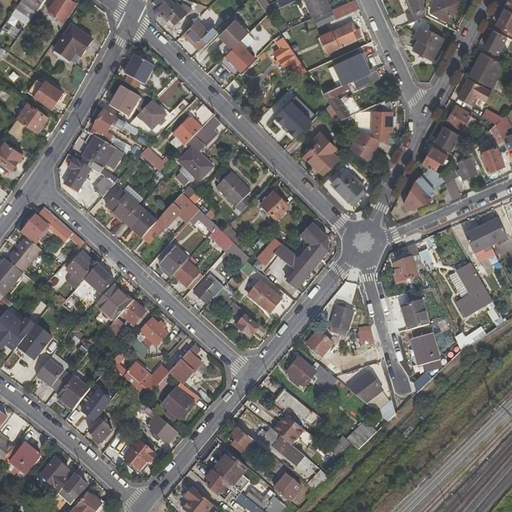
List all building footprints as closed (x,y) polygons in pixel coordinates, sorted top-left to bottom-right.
[(24,0),(39,10),(41,8),(46,0),(24,0)] [(75,5),(67,0),(46,0),(41,8),(64,23),(75,5)] [(175,25),(186,14),(172,0),(156,0),(154,3),(164,14),(161,17),(166,23),(170,20),(175,25)] [(274,12),(265,0),(256,0),(268,15),(274,12)] [(276,0),(280,9),(299,0),(276,0)] [(303,0),(312,19),(332,10),(327,0),(303,0)] [(332,10),(336,19),(358,10),(354,0),(332,10)] [(406,15),(410,24),(427,16),(426,9),(425,8),(421,0),(407,0),(412,12),(406,15)] [(449,22),(460,1),(456,0),(438,0),(432,13),(449,22)] [(511,12),(505,9),(496,25),(499,27),(496,32),(507,38),(511,40),(511,12)] [(209,31),(197,20),(183,34),(199,51),(218,31),(213,26),(209,31)] [(219,36),(233,49),(249,33),(235,20),(219,36)] [(327,53),(362,38),(357,27),(355,29),(352,22),(320,36),(327,53)] [(284,29),(281,23),(276,27),(280,32),(284,29)] [(72,26),(55,51),(71,61),(76,53),(80,56),(81,57),(92,41),(72,26)] [(433,62),(445,39),(420,26),(413,38),(418,41),(413,51),(433,62)] [(292,36),(300,31),(298,27),(290,32),(292,36)] [(290,37),(286,31),(282,35),(284,39),(285,40),(290,37)] [(485,47),(498,55),(507,38),(496,32),(493,31),(485,47)] [(284,68),(290,64),(294,68),(302,63),(285,40),(284,39),(277,44),(280,48),(273,53),(278,59),(280,62),(284,68)] [(22,59),(26,54),(14,46),(12,52),(22,59)] [(242,60),(232,50),(212,70),(217,76),(226,67),(230,72),(242,60)] [(80,56),(76,53),(71,61),(75,64),(80,56)] [(362,53),(332,67),(341,86),(354,81),(370,73),(362,53)] [(510,85),(497,79),(505,65),(482,53),(469,76),(504,95),(510,85)] [(135,56),(125,73),(129,76),(140,83),(145,85),(151,75),(145,72),(149,64),(135,56)] [(292,70),(299,80),(308,71),(302,63),(294,68),(292,70)] [(358,89),(381,78),(378,70),(370,73),(354,81),(358,89)] [(140,83),(129,76),(126,82),(137,89),(140,83)] [(330,92),(321,78),(315,82),(321,90),(323,94),(330,92)] [(29,92),(52,108),(62,93),(46,81),(43,84),(37,80),(29,92)] [(486,103),(491,93),(467,80),(456,99),(473,107),(478,98),(486,103)] [(343,90),(341,86),(330,92),(323,94),(330,104),(337,114),(341,120),(342,120),(361,111),(351,97),(341,103),(335,94),(343,90)] [(111,105),(127,116),(138,97),(122,87),(111,105)] [(314,95),(323,108),(330,104),(323,94),(321,90),(314,95)] [(390,131),(394,131),(395,96),(377,104),(377,134),(390,135),(390,131)] [(174,110),(179,116),(190,105),(184,99),(174,110)] [(166,116),(152,102),(139,115),(153,129),(166,116)] [(48,118),(28,104),(17,119),(38,133),(48,118)] [(179,152),(197,134),(215,116),(203,104),(173,134),(176,137),(170,143),(179,152)] [(324,110),(330,119),(337,114),(330,104),(324,110)] [(447,123),(462,131),(470,115),(456,106),(447,123)] [(272,124),(283,113),(276,107),(266,118),(272,124)] [(494,124),(496,123),(501,118),(485,109),(481,117),(494,124)] [(123,131),(127,123),(105,110),(94,128),(106,136),(112,125),(123,131)] [(219,134),(214,129),(221,122),(215,116),(197,134),(202,138),(180,161),(199,181),(213,168),(199,154),(219,134)] [(289,143),(303,128),(293,118),(282,129),(279,126),(276,130),(289,143)] [(500,135),(507,132),(501,118),(496,123),(500,135)] [(494,124),(489,129),(497,146),(504,143),(500,135),(496,123),(494,124)] [(435,143),(450,152),(459,135),(444,127),(435,143)] [(377,149),(381,151),(392,157),(396,149),(361,131),(351,150),(371,160),(377,149)] [(336,149),(321,133),(315,139),(319,144),(313,150),(308,145),(301,152),(313,164),(315,162),(325,171),(338,159),(332,153),(336,149)] [(88,150),(96,137),(91,134),(83,147),(88,150)] [(103,168),(107,162),(115,148),(110,145),(96,137),(88,150),(84,157),(103,168)] [(115,148),(120,151),(127,155),(132,147),(114,137),(110,145),(115,148)] [(315,139),(308,145),(313,150),(319,144),(315,139)] [(0,159),(13,169),(23,154),(7,142),(0,151),(0,159)] [(489,173),(505,166),(497,146),(481,153),(489,173)] [(107,162),(112,165),(120,151),(115,148),(107,162)] [(447,156),(433,148),(424,164),(435,170),(440,163),(443,164),(447,156)] [(153,155),(147,149),(141,155),(147,160),(153,155)] [(371,160),(375,162),(381,151),(377,149),(371,160)] [(167,165),(155,153),(153,155),(147,160),(160,172),(167,165)] [(479,174),(474,165),(477,163),(474,155),(457,162),(460,170),(458,171),(463,181),(479,174)] [(103,198),(116,184),(75,158),(70,167),(73,169),(65,183),(78,191),(90,172),(102,180),(94,189),(103,198)] [(313,164),(322,174),(325,171),(315,162),(313,164)] [(458,177),(452,164),(441,175),(443,181),(446,187),(452,200),(460,197),(452,180),(458,177)] [(429,195),(443,181),(441,175),(434,171),(430,169),(416,181),(404,204),(410,211),(430,202),(433,199),(429,195)] [(358,179),(350,171),(347,174),(355,182),(358,179)] [(216,188),(241,214),(253,203),(246,197),(251,192),(232,172),(226,178),(222,174),(216,181),(220,183),(216,188)] [(361,189),(355,182),(347,174),(346,172),(333,185),(348,201),(361,189)] [(196,194),(189,187),(182,193),(190,201),(196,194)] [(446,187),(440,189),(446,203),(452,200),(446,187)] [(352,206),(366,194),(361,189),(348,201),(352,206)] [(120,191),(107,206),(120,217),(133,202),(120,191)] [(158,221),(166,229),(178,216),(181,212),(191,221),(200,210),(190,201),(182,193),(158,221)] [(276,220),(288,208),(274,193),(261,205),(276,220)] [(148,215),(133,202),(120,217),(135,231),(148,215)] [(65,243),(70,238),(80,248),(85,243),(64,225),(46,209),(39,217),(37,216),(22,233),(26,237),(37,245),(41,242),(39,240),(48,229),(65,243)] [(213,232),(217,227),(200,210),(191,221),(190,222),(194,226),(199,221),(212,234),(213,232)] [(187,225),(190,222),(191,221),(181,212),(178,216),(187,225)] [(156,222),(148,215),(135,231),(143,238),(156,222)] [(506,238),(497,218),(481,226),(491,245),(506,238)] [(508,237),(498,218),(497,218),(506,238),(508,237)] [(328,253),(327,239),(312,224),(300,235),(310,245),(298,259),(287,249),(276,239),(263,254),(272,261),(277,255),(296,272),(288,281),(297,290),(328,253)] [(492,248),(491,245),(481,226),(465,234),(475,253),(484,249),(485,252),(492,248)] [(222,241),(223,240),(230,247),(234,243),(223,232),(217,227),(213,232),(222,241)] [(251,250),(228,227),(223,232),(234,243),(250,259),(251,258),(255,254),(251,250)] [(144,253),(155,241),(148,234),(137,246),(144,253)] [(37,245),(26,237),(7,260),(24,273),(43,250),(37,245)] [(265,242),(261,239),(251,250),(255,254),(265,242)] [(247,263),(248,262),(250,259),(234,243),(230,247),(247,263)] [(175,247),(161,264),(174,276),(175,275),(186,262),(189,259),(175,247)] [(84,278),(96,265),(82,252),(70,265),(84,278)] [(433,265),(427,254),(421,257),(426,268),(433,265)] [(418,271),(426,268),(421,257),(394,264),(399,282),(419,276),(418,271)] [(261,273),(264,269),(251,258),(250,259),(248,262),(256,269),(261,273)] [(24,273),(7,260),(5,259),(0,264),(0,292),(3,295),(5,297),(24,274),(24,273)] [(188,287),(200,274),(186,262),(175,275),(188,287)] [(249,276),(256,269),(248,262),(247,263),(241,269),(249,276)] [(467,316),(493,301),(472,264),(458,272),(471,295),(459,302),(467,316)] [(102,295),(115,280),(99,265),(72,295),(79,302),(91,289),(98,295),(100,293),(102,295)] [(207,302),(213,296),(215,298),(221,292),(224,289),(216,282),(213,285),(207,279),(195,292),(207,302)] [(270,314),(283,299),(260,281),(248,296),(270,314)] [(113,286),(96,305),(115,321),(131,303),(113,286)] [(48,306),(53,300),(43,291),(38,297),(48,306)] [(221,292),(215,298),(209,305),(213,309),(221,300),(228,307),(228,309),(239,318),(242,320),(236,327),(250,338),(260,326),(246,315),(247,313),(221,292)] [(12,303),(5,297),(3,295),(0,299),(0,302),(8,309),(12,303)] [(67,301),(60,295),(56,300),(63,306),(67,301)] [(422,300),(402,306),(409,331),(429,325),(422,300)] [(70,311),(74,307),(67,301),(63,306),(70,311)] [(147,312),(134,301),(131,303),(115,321),(107,331),(116,339),(131,322),(135,326),(147,312)] [(354,311),(337,306),(330,331),(347,336),(354,311)] [(9,343),(17,349),(19,348),(31,358),(39,349),(42,351),(53,338),(37,325),(36,326),(29,334),(22,327),(6,314),(0,321),(0,335),(1,336),(9,343)] [(164,328),(167,325),(160,319),(157,322),(153,318),(136,337),(148,349),(153,344),(157,347),(169,333),(164,328)] [(239,318),(234,324),(236,327),(242,320),(239,318)] [(29,334),(36,326),(28,320),(22,327),(29,334)] [(80,331),(86,324),(82,321),(71,332),(81,340),(84,335),(80,331)] [(375,342),(372,329),(360,333),(362,344),(375,342)] [(323,357),(334,343),(318,330),(307,344),(323,357)] [(419,365),(430,362),(432,367),(440,358),(433,333),(412,339),(419,365)] [(0,347),(3,350),(9,343),(1,336),(0,337),(0,347)] [(459,342),(447,355),(452,361),(463,351),(459,342)] [(196,343),(195,344),(170,373),(182,383),(183,384),(197,369),(196,369),(202,362),(195,356),(202,348),(196,343)] [(39,349),(31,358),(34,360),(42,351),(39,349)] [(17,350),(14,354),(6,365),(24,379),(30,371),(22,364),(27,358),(17,350)] [(117,363),(122,358),(118,355),(110,365),(122,376),(127,371),(117,363)] [(305,387),(317,373),(318,372),(300,357),(287,372),(293,377),(291,380),(297,385),(300,383),(305,387)] [(442,365),(440,358),(432,367),(432,368),(442,365)] [(52,388),(65,371),(50,359),(37,376),(52,388)] [(153,377),(136,363),(124,377),(148,397),(156,388),(169,374),(170,373),(162,366),(153,377)] [(124,377),(122,376),(110,365),(105,372),(129,392),(126,396),(139,408),(144,402),(148,397),(124,377)] [(325,379),(330,373),(322,367),(318,372),(317,373),(325,379)] [(383,390),(369,372),(348,388),(366,403),(383,390)] [(432,380),(426,373),(414,384),(417,395),(432,380)] [(161,392),(174,378),(169,374),(156,388),(161,392)] [(75,378),(59,398),(75,410),(91,390),(75,378)] [(181,420),(199,398),(183,384),(182,383),(163,405),(181,420)] [(97,390),(81,411),(94,421),(110,400),(97,390)] [(276,398),(267,390),(263,395),(272,403),(276,398)] [(310,423),(318,415),(314,411),(313,412),(286,390),(277,401),(286,408),(289,405),(310,423)] [(393,401),(378,413),(381,415),(394,403),(393,401)] [(394,403),(381,415),(389,422),(397,414),(394,403)] [(164,440),(170,444),(179,433),(157,414),(147,425),(157,434),(156,437),(161,442),(164,440)] [(287,416),(274,431),(292,446),(305,430),(287,416)] [(101,445),(113,431),(99,419),(89,432),(94,437),(93,438),(101,445)] [(360,426),(347,439),(352,443),(365,430),(360,426)] [(245,454),(255,441),(238,427),(231,436),(236,441),(233,445),(245,454)] [(258,435),(297,466),(304,456),(292,446),(274,431),(270,428),(267,432),(262,429),(258,435)] [(0,435),(0,463),(1,465),(13,449),(8,446),(3,442),(4,439),(0,435)] [(338,443),(330,451),(338,457),(352,443),(347,439),(344,437),(340,440),(338,438),(336,441),(338,443)] [(130,466),(141,475),(157,455),(139,441),(126,457),(133,463),(130,466)] [(11,463),(23,447),(18,443),(13,449),(1,465),(22,481),(27,475),(11,463)] [(41,457),(25,444),(23,447),(11,463),(27,475),(41,457)] [(247,470),(227,454),(214,469),(235,486),(243,475),(247,470)] [(53,493),(56,489),(61,492),(70,480),(66,476),(70,471),(55,458),(38,480),(53,493)] [(284,465),(276,458),(270,465),(278,471),(284,465)] [(267,469),(257,461),(252,467),(262,475),(267,469)] [(268,467),(276,473),(278,471),(270,465),(268,467)] [(210,487),(220,495),(222,494),(229,484),(213,471),(206,479),(212,484),(210,487)] [(61,492),(59,495),(76,508),(88,492),(85,489),(89,485),(76,473),(70,480),(61,492)] [(278,482),(280,484),(275,489),(290,502),(303,487),(288,474),(284,479),(282,477),(278,482)] [(251,481),(243,475),(235,486),(242,492),(251,481)] [(235,488),(229,484),(222,494),(226,498),(232,493),(235,488)] [(208,511),(214,505),(193,488),(186,497),(190,501),(183,510),(186,511),(208,511)] [(238,498),(241,494),(235,488),(232,493),(238,498)] [(268,494),(265,498),(254,488),(248,495),(268,511),(280,511),(286,506),(275,496),(272,498),(268,494)] [(96,511),(103,503),(88,492),(76,508),(72,511),(96,511)]
